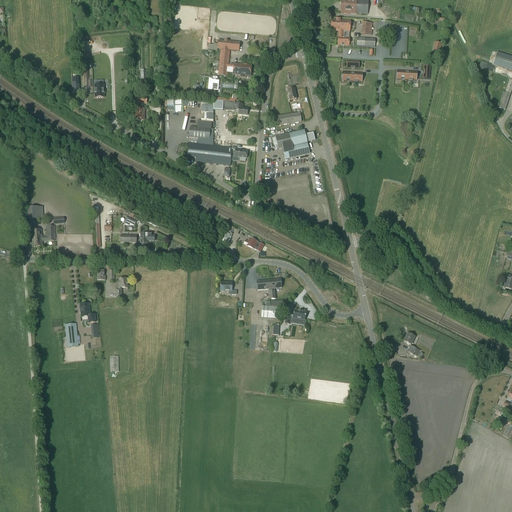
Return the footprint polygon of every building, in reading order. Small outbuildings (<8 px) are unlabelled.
[(368,14),(368,0),(341,0),(341,13),(368,14)] [(340,20),(336,19),(336,20),(331,20),(331,31),(339,31),(339,37),(338,37),(338,45),(349,46),(350,38),(343,37),(343,31),(350,32),(350,21),(340,20)] [(370,36),(370,28),(371,23),(362,23),(362,35),(370,36)] [(375,47),(375,39),(357,38),(356,47),(375,47)] [(224,42),(218,41),(218,49),(223,50),(223,52),(221,51),(218,76),(227,77),(227,73),(233,73),(233,75),(240,75),(240,77),(246,78),(246,76),(251,76),(252,66),(234,65),(228,64),(229,52),(228,52),(228,50),(239,51),(240,43),(228,42),(225,41),(224,42)] [(511,71),(511,57),(497,52),(493,65),(511,71)] [(88,79),(88,66),(85,66),(86,68),(83,69),(84,75),(83,75),(84,87),(88,87),(93,87),(92,78),(88,79)] [(417,72),(397,71),(396,80),(397,80),(397,79),(401,80),(401,78),(404,79),(404,80),(408,80),(408,81),(412,81),(412,80),(416,80),(416,81),(417,81),(417,72)] [(362,74),(342,73),(342,81),(346,81),(346,80),(350,80),(350,81),(354,82),(354,83),(358,83),(358,82),(362,82),(362,74)] [(218,83),(218,81),(212,80),(212,79),(209,79),(208,90),(217,91),(218,87),(217,87),(218,83)] [(505,111),(511,89),(511,80),(509,80),(505,93),(503,92),(498,108),(505,111)] [(103,88),(94,89),(95,100),(104,100),(103,88)] [(289,101),(297,99),(294,89),(287,91),(289,101)] [(223,102),(214,101),(213,111),(216,111),(234,111),(238,112),(238,115),(247,116),(248,108),(243,108),(243,104),(235,104),(235,102),(223,102)] [(144,121),(145,109),(135,109),(135,120),(144,121)] [(278,126),(301,122),(300,113),(276,117),(278,126)] [(210,129),(190,128),(189,138),(209,140),(210,129)] [(304,131),(275,138),(278,150),(283,149),(285,159),(294,157),(295,158),(295,157),(305,154),(305,155),(302,144),(307,143),(304,131)] [(313,132),(306,134),(308,142),(315,140),(313,132)] [(197,144),(189,143),(187,157),(196,158),(195,162),(230,166),(231,157),(246,159),(247,151),(235,150),(235,148),(232,148),(232,149),(197,144)] [(27,220),(43,220),(42,208),(26,208),(27,220)] [(95,248),(101,248),(99,211),(92,211),(95,248)] [(134,223),(128,220),(125,224),(132,228),(134,223)] [(41,230),(31,230),(32,247),(42,247),(42,241),(47,241),(47,242),(55,241),(54,227),(46,227),(46,237),(42,237),(41,230)] [(229,234),(226,233),(225,235),(222,242),(228,244),(231,237),(228,236),(229,235),(231,237),(232,234),(230,233),(229,234)] [(258,243),(251,239),(250,241),(248,240),(247,241),(246,241),(244,244),(260,252),(264,245),(259,243),(259,245),(257,244),(258,243)] [(105,281),(105,277),(104,277),(104,271),(97,271),(97,281),(105,281)] [(511,279),(506,278),(505,284),(503,283),(502,287),(504,288),(504,289),(511,290),(511,279)] [(128,289),(128,279),(119,279),(118,291),(116,291),(115,297),(121,297),(122,288),(128,289)] [(280,280),(256,282),(257,291),(268,290),(269,300),(275,299),(274,289),(281,289),(280,280)] [(232,283),(220,282),(220,291),(229,292),(229,295),(236,295),(236,291),(232,291),(232,283)] [(266,307),(262,306),(261,318),(278,319),(278,307),(270,307),(270,302),(267,303),(266,304),(266,307)] [(90,315),(88,304),(80,305),(81,318),(88,317),(88,323),(95,323),(95,315),(90,315)] [(290,323),(297,324),(298,320),(305,321),(306,313),(302,312),(298,311),(294,311),(293,316),(291,316),(291,314),(286,314),(285,324),(289,325),(290,323)] [(67,348),(78,347),(76,324),(65,325),(67,348)] [(411,345),(415,337),(407,334),(404,342),(411,345)] [(418,357),(421,351),(410,346),(407,352),(418,357)] [(110,372),(119,372),(118,357),(110,357),(110,372)]
